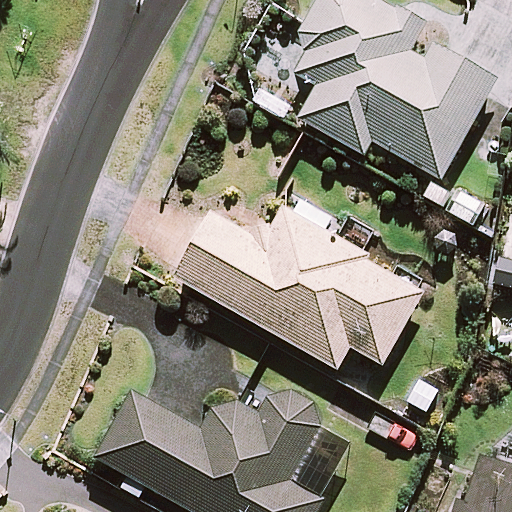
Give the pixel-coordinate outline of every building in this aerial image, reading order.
[(440,181),(494,79),(430,45),(420,63),(408,57),(423,29),(368,0),(320,0),(295,48),(308,55),(295,78),(316,89),(298,122),(363,157),(370,144),(440,181)] [(325,235),(334,220),(303,203),(295,218),(284,213),(265,248),(210,218),(175,281),(336,371),(349,348),(382,367),(422,295),(362,262),(365,257),(325,235)] [(511,254),(493,254),(492,289),(511,290),(511,254)] [(96,460),(126,477),(119,490),(141,502),(148,489),(188,511),(318,511),(324,501),(291,483),(324,424),(271,394),(259,416),(221,395),(200,433),(132,395),(96,460)] [(511,511),(511,468),(479,458),(464,505),(455,502),(451,511),(511,511)]
